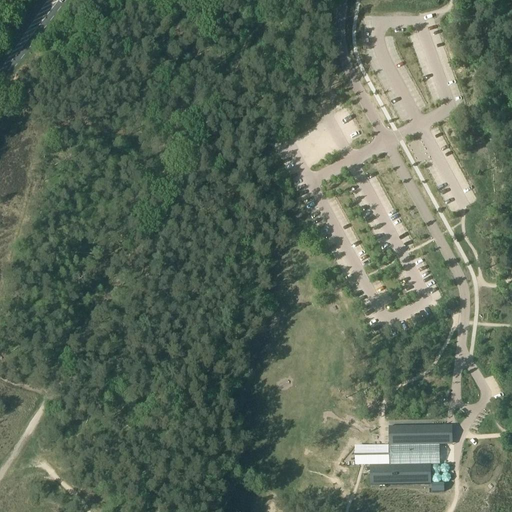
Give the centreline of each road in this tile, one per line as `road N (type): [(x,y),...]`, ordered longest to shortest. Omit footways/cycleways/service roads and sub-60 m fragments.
road 1 (unclassified): [(459,355),(464,289),(348,72),(342,0)]
road 2 (track): [(50,394),(205,127)]
road 3 (track): [(205,127),(267,0)]
